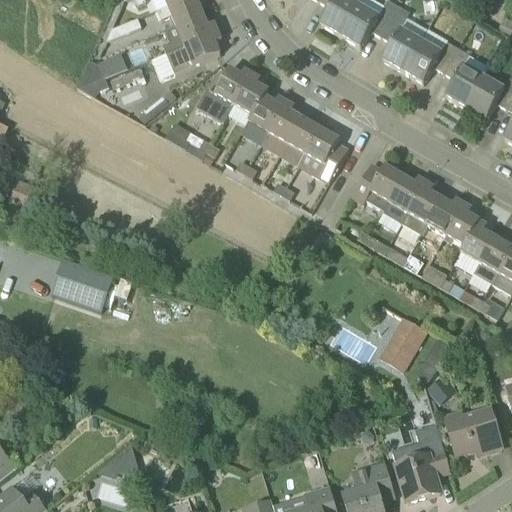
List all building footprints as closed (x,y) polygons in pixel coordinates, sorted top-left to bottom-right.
[(147,6),(143,0),(136,0),(134,1),(138,10),(147,6)] [(177,30),(204,19),(199,7),(205,5),(203,0),(192,0),(168,10),(157,15),(160,24),(172,19),(177,30)] [(163,0),(168,10),(192,0),(163,0)] [(322,0),(319,6),(329,12),(320,29),(341,40),(359,9),(342,0),(322,0)] [(381,42),(399,11),(389,5),(379,21),(359,9),(341,40),(361,52),(371,36),(381,42)] [(411,17),(399,11),(381,42),(392,48),(383,65),(403,77),(422,46),(401,34),(411,17)] [(166,58),(218,36),(215,28),(209,30),(204,19),(177,30),(165,35),(170,47),(163,50),(166,58)] [(138,23),(112,34),(107,47),(142,32),(138,23)] [(215,47),(222,45),(218,36),(166,58),(175,79),(221,59),(215,47)] [(442,57),(422,46),(403,77),(424,89),(434,72),(444,78),(459,53),(448,46),(442,57)] [(466,113),(484,82),(464,70),(470,59),(459,53),(444,78),(455,84),(445,101),(466,113)] [(80,94),(88,91),(106,83),(100,69),(92,65),(89,66),(77,93),(80,94)] [(224,128),(235,110),(253,79),(245,74),(242,80),(230,73),(216,97),(209,93),(197,113),(224,128)] [(261,83),(253,79),(235,110),(252,120),(253,121),(265,102),(266,102),(269,96),(257,89),(261,83)] [(511,80),(505,93),(484,82),(466,113),(487,125),(497,108),(507,114),(511,105),(511,80)] [(109,92),(106,83),(88,91),(80,94),(95,103),(101,96),(109,92)] [(275,108),(266,102),(265,102),(253,121),(252,120),(243,137),(262,148),(287,106),(279,102),(275,108)] [(262,148),(281,159),(302,123),(291,117),(295,111),(287,106),(262,148)] [(313,129),(302,123),(281,159),(299,170),(325,128),(316,123),(313,129)] [(332,132),(325,128),(299,170),(330,188),(349,154),(338,148),(340,145),(329,138),(332,132)] [(200,163),(204,155),(207,157),(212,149),(204,144),(199,153),(191,148),(187,155),(200,163)] [(220,154),(212,149),(207,157),(216,162),(220,154)] [(385,216),(390,208),(405,182),(394,176),(397,170),(389,165),(383,175),(372,169),(353,203),(364,210),(366,206),(385,216)] [(236,174),(245,179),(249,171),(241,166),(236,174)] [(249,171),(245,179),(253,184),(258,175),(249,171)] [(0,204),(24,213),(33,189),(0,176),(0,204)] [(415,188),(405,182),(390,208),(384,218),(403,228),(427,187),(419,182),(415,188)] [(274,196),(282,201),(287,192),(278,187),(274,196)] [(435,191),(427,187),(403,228),(422,239),(427,229),(442,204),(431,197),(435,191)] [(287,192),(282,201),(290,205),(295,197),(287,192)] [(446,240),(464,208),(456,204),(453,210),(442,204),(427,229),(446,240)] [(453,244),(464,250),(465,251),(480,226),(469,219),(472,213),(464,208),(446,240),(444,244),(451,248),(453,244)] [(465,251),(464,250),(461,257),(480,268),(495,242),(484,236),(488,230),(480,226),(465,251)] [(358,244),(366,249),(371,241),(363,236),(358,244)] [(385,260),(390,252),(371,241),(366,249),(385,260)] [(506,248),(495,242),(480,268),(473,280),(492,290),(511,256),(511,243),(509,242),(506,248)] [(385,260),(403,271),(408,262),(390,252),(385,260)] [(511,256),(492,290),(511,301),(511,299),(511,256)] [(408,262),(403,271),(417,278),(424,266),(410,259),(408,262)] [(422,281),(441,292),(446,284),(448,280),(429,269),(422,281)] [(83,277),(75,302),(110,314),(119,288),(83,277)] [(446,284),(441,292),(449,297),(454,289),(446,284)] [(470,309),(478,314),(483,306),(475,301),(470,309)] [(478,314),(487,319),(497,325),(504,313),(487,302),(485,307),(483,306),(478,314)] [(427,337),(403,323),(379,364),(403,378),(427,337)] [(434,342),(419,382),(435,388),(450,348),(434,342)] [(502,453),(491,415),(447,428),(457,461),(487,452),(489,457),(502,453)] [(416,435),(419,448),(392,456),(408,508),(441,498),(435,480),(450,475),(437,429),(416,435)] [(0,486),(20,470),(12,459),(7,462),(0,453),(0,486)] [(103,503),(145,488),(133,455),(91,471),(103,503)] [(346,511),(382,511),(380,501),(395,497),(386,469),(354,478),(359,496),(344,501),(346,511)] [(44,511),(33,497),(23,504),(12,490),(0,500),(0,511),(44,511)] [(309,511),(336,511),(331,493),(307,501),(310,511),(309,511)]
